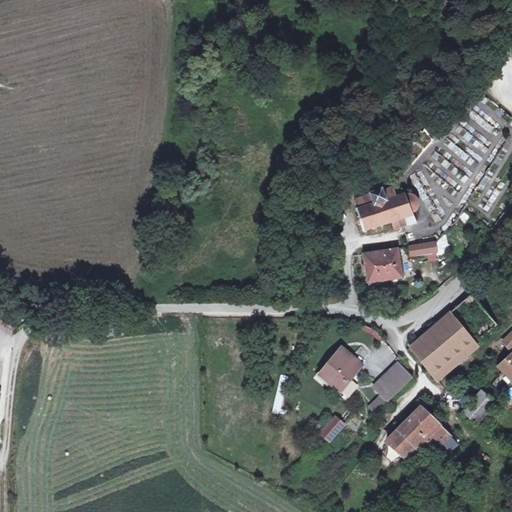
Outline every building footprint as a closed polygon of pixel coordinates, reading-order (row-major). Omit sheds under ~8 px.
[(450,18),(454,5),(446,3),(442,19),(450,21),(450,18)] [(393,188),(392,188),(383,192),(382,190),(354,200),(358,209),(356,210),(357,211),(359,216),(358,217),(361,225),(363,230),(363,231),(365,231),(365,232),(367,232),(367,230),(373,228),(373,230),(375,229),(374,228),(381,225),(381,227),(383,226),(383,225),(393,221),(395,230),(404,227),(417,223),(412,213),(414,212),(416,210),(418,207),(418,205),(418,202),(417,199),(414,196),(412,195),(409,195),(408,195),(406,195),(405,196),(403,189),(397,191),(396,190),(396,189),(394,189),(393,189),(393,188)] [(482,242),(486,237),(480,232),(476,237),(482,242)] [(439,254),(449,253),(447,235),(436,237),(439,254)] [(437,253),(435,242),(410,247),(412,256),(437,253)] [(403,278),(398,249),(364,254),(368,283),(403,278)] [(435,378),(498,325),(472,295),(410,347),(435,378)] [(511,351),(511,333),(503,342),(511,351)] [(340,392),(362,365),(342,349),(320,376),(340,392)] [(511,355),(500,366),(511,378),(511,355)] [(388,403),(414,378),(400,364),(374,389),(381,396),(388,403)] [(279,414),(287,377),(282,376),(273,413),(279,414)] [(496,403),(482,391),(470,405),(484,416),(496,403)] [(377,414),(388,403),(381,396),(370,408),(377,414)] [(484,416),(470,405),(463,413),(477,424),(484,416)] [(451,437),(420,408),(387,442),(405,460),(424,441),(432,448),(427,453),(438,464),(458,444),(451,437)] [(329,442),(344,424),(336,417),(321,435),(329,442)] [(418,481),(424,474),(417,469),(412,475),(418,481)] [(423,485),(429,478),(424,474),(418,481),(423,485)]
